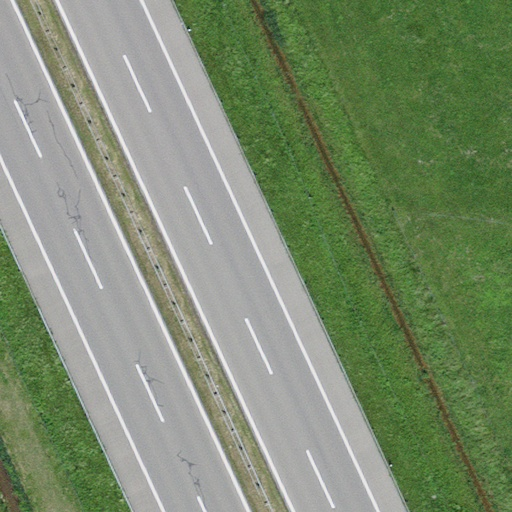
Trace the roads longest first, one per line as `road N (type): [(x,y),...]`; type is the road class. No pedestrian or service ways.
road 1 (motorway): [(337,511),(101,0)]
road 2 (motorway): [(0,66),(205,511)]
